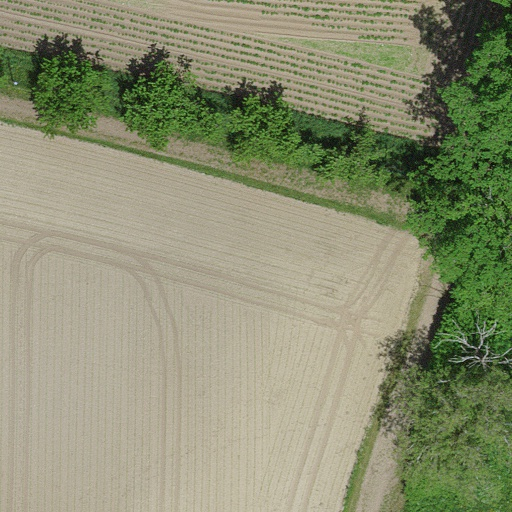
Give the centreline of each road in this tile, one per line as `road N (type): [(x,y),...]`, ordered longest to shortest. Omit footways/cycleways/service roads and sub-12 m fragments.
road 1 (track): [(0,126),(467,222)]
road 2 (track): [(511,83),(379,511)]
